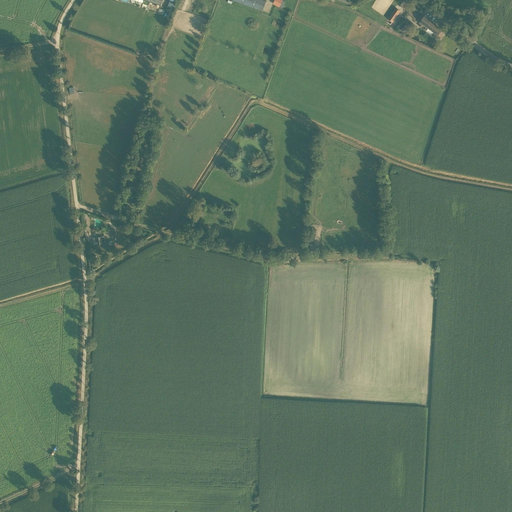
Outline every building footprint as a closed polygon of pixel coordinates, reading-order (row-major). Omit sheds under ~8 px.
[(233,0),(262,11),(266,2),(261,0),(233,0)] [(281,0),(274,0),(273,3),(283,8),(286,2),(281,0)] [(169,3),(167,9),(173,11),(175,5),(169,3)] [(400,11),(396,8),(388,19),(392,22),(400,11)] [(420,22),(419,23),(421,25),(420,27),(435,39),(437,36),(441,39),(446,33),(424,16),(420,22)] [(309,229),(307,238),(316,239),(317,230),(309,229)] [(101,244),(101,243),(102,243),(102,248),(106,248),(106,243),(105,243),(104,237),(100,237),(96,237),(97,245),(101,244)]
